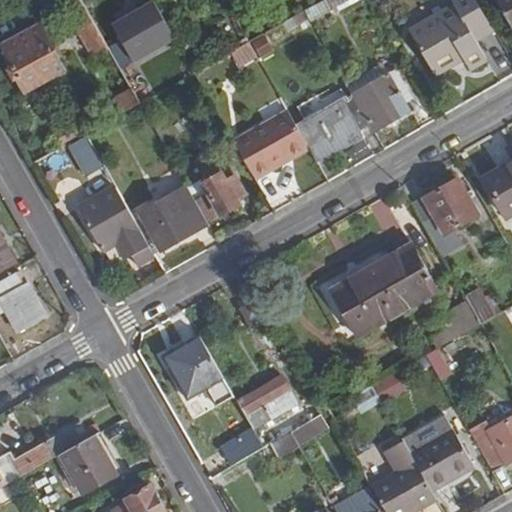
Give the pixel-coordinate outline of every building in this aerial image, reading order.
[(61,0),(67,10),(82,1),(81,0),(61,0)] [(329,0),(325,0),(303,13),(307,21),(309,23),(334,9),(329,0)] [(329,0),(334,9),(337,13),(359,0),(329,0)] [(492,32),(474,0),(473,0),(456,9),(460,16),(415,41),(435,76),(452,66),(450,62),(460,56),(470,73),(487,63),(475,42),(492,32)] [(511,0),(496,0),(511,25),(511,0)] [(152,1),(112,24),(133,61),(173,38),(152,1)] [(77,33),(91,59),(109,49),(87,9),(77,15),(84,29),(77,33)] [(303,13),(281,25),(286,33),(307,21),(303,13)] [(66,71),(40,27),(1,50),(2,51),(27,93),(66,71)] [(264,35),(252,42),(259,55),(272,48),(264,35)] [(249,44),(227,56),(234,68),(256,55),(249,44)] [(382,63),(344,85),(350,95),(352,98),(389,76),(382,63)] [(389,76),(352,98),(368,127),(372,134),(410,113),(409,111),(405,103),(412,99),(396,72),(389,76)] [(109,103),(118,119),(141,106),(133,90),(109,103)] [(350,95),(296,125),(306,144),(314,158),(360,132),(368,127),(352,98),(350,95)] [(109,103),(105,105),(114,121),(118,119),(109,103)] [(287,111),(233,143),(253,177),(283,160),(282,158),(306,144),(287,111)] [(55,133),(54,133),(64,150),(80,140),(71,124),(55,133)] [(363,139),(360,132),(314,158),(318,165),(363,139)] [(85,138),(73,145),(81,158),(93,151),(85,138)] [(507,218),(508,220),(511,217),(511,164),(485,180),(507,218)] [(203,186),(208,196),(200,201),(212,221),(219,216),(219,217),(243,203),(240,199),(245,196),(235,178),(229,182),(225,176),(221,178),(220,176),(203,186)] [(92,180),(69,193),(79,210),(102,197),(92,180)] [(458,180),(413,207),(443,259),(462,248),(452,232),(479,216),(459,182),(458,180)] [(140,215),(161,253),(209,226),(188,188),(140,215)] [(102,197),(79,210),(103,253),(123,241),(133,259),(150,249),(116,189),(102,197)] [(0,271),(15,263),(0,236),(0,271)] [(388,250),(392,257),(331,293),(357,337),(359,340),(440,292),(409,238),(388,250)] [(0,302),(5,310),(19,334),(46,316),(28,286),(22,289),(14,275),(0,283),(0,302)] [(465,298),(468,302),(481,326),(497,317),(481,289),(465,298)] [(253,302),(240,309),(251,332),(264,325),(253,302)] [(446,332),(433,340),(439,351),(470,333),(481,326),(468,302),(438,319),(446,332)] [(427,358),(429,362),(440,382),(483,357),(470,333),(439,351),(427,358)] [(201,337),(165,358),(189,401),(209,390),(219,407),(236,397),(201,337)] [(275,364),(280,374),(291,367),(285,357),(274,363),(275,364)] [(402,371),(373,388),(381,401),(410,385),(402,371)] [(283,380),(240,404),(254,428),(255,430),(298,406),(283,380)] [(373,388),(352,400),(361,415),(382,403),(381,401),(373,388)] [(307,410),(271,430),(278,443),(291,435),(303,428),(315,422),(308,409),(307,410)] [(327,431),(320,419),(315,422),(303,428),(310,441),(327,431)] [(511,419),(488,434),(495,447),(481,454),(493,474),(511,463),(511,419)] [(9,454),(0,458),(0,471),(6,483),(8,485),(59,457),(89,440),(79,423),(13,461),(9,454)] [(254,428),(220,448),(232,469),(266,449),(255,430),(254,428)] [(310,441),(303,428),(291,435),(298,447),(310,441)] [(455,430),(412,455),(433,492),(476,468),(455,432),(455,430)] [(272,445),(279,458),(298,447),(291,435),(278,443),(272,445)] [(115,477),(116,476),(94,437),(89,440),(59,457),(81,496),(115,477)] [(385,455),(396,474),(372,488),(385,511),(418,511),(438,501),(433,492),(412,455),(405,444),(385,455)] [(126,503),(131,511),(129,511),(163,511),(150,489),(126,503)] [(336,511),(369,494),(366,489),(333,507),(335,511),(336,511)] [(379,511),(369,494),(336,511),(379,511)] [(126,503),(110,511),(129,511),(131,511),(126,503)]
